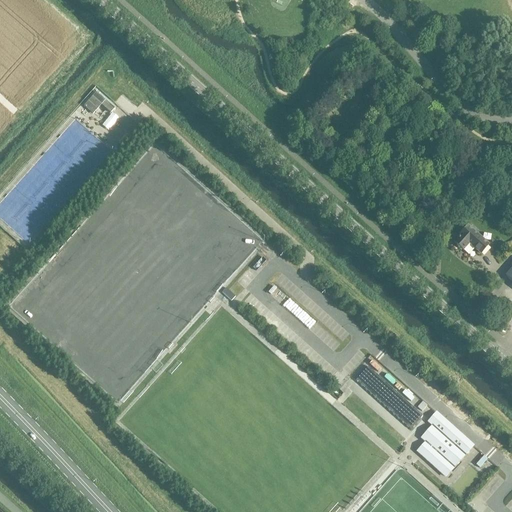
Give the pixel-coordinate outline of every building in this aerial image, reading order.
[(94,91),(83,105),(92,113),(100,104),(109,112),(113,108),(94,91)] [(114,111),(103,121),(109,127),(120,117),(114,111)] [(480,254),(489,245),(467,226),(459,235),(460,236),(454,242),(463,250),(469,243),(480,254)] [(368,367),(355,381),(390,412),(410,430),(423,416),(395,392),(368,367)] [(432,427),(421,439),(433,449),(424,459),(444,478),(471,448),(472,447),(438,417),(435,414),(435,415),(427,423),(432,427)]
